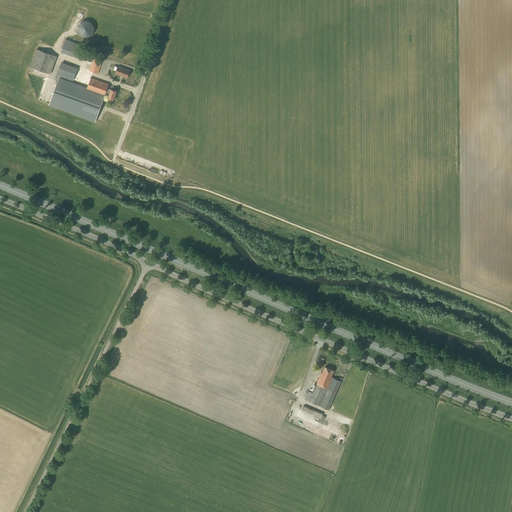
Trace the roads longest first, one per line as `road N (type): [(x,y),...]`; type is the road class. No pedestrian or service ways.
road 1 (primary): [(511,401),(0,185)]
road 2 (unclassified): [(511,417),(148,262)]
road 3 (unclassified): [(22,511),(148,262)]
road 4 (unclassified): [(112,162),(170,0)]
road 5 (unclassified): [(148,262),(0,199)]
